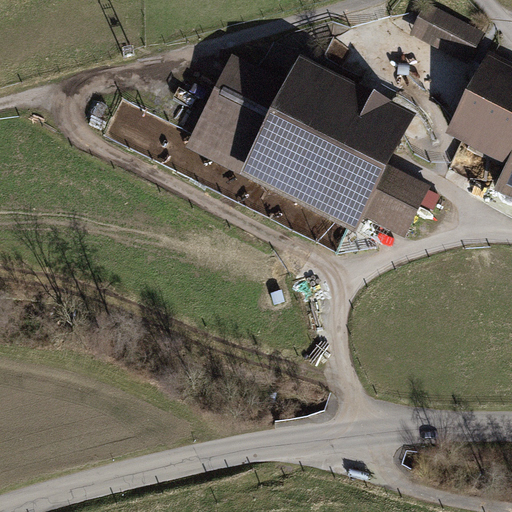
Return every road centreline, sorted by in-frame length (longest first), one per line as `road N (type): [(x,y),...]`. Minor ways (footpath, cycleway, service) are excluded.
road 1 (track): [(340,290),(283,239),(82,135),(71,115),(74,98),(92,80),(358,0)]
road 2 (unclassified): [(511,421),(408,421),(292,437),(111,478),(7,511)]
road 3 (track): [(352,429),(336,330),(340,290),(386,255),(462,232),(511,234)]
road 4 (track): [(511,507),(375,474),(292,437)]
